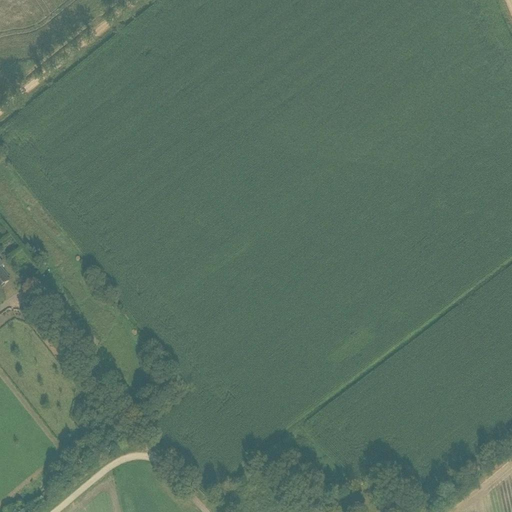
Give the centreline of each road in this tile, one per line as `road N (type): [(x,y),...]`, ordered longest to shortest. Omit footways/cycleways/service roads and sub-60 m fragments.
road 1 (unclassified): [(204,511),(160,461),(142,459),(119,463),(59,511)]
road 2 (track): [(0,113),(142,0)]
